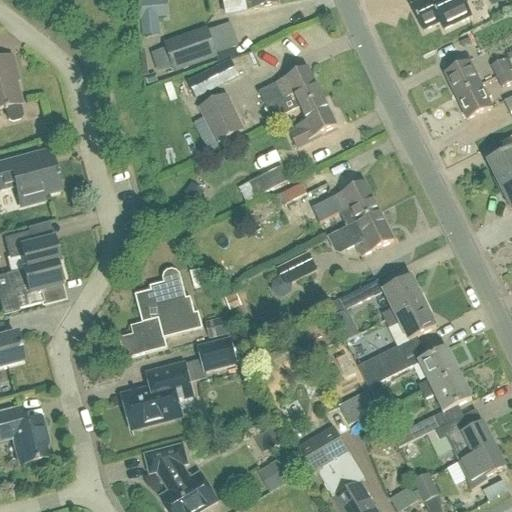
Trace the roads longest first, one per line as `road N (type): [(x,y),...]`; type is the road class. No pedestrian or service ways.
road 1 (residential): [(91,491),(59,356),(116,246),(69,70),(0,16)]
road 2 (residential): [(348,0),(511,341)]
